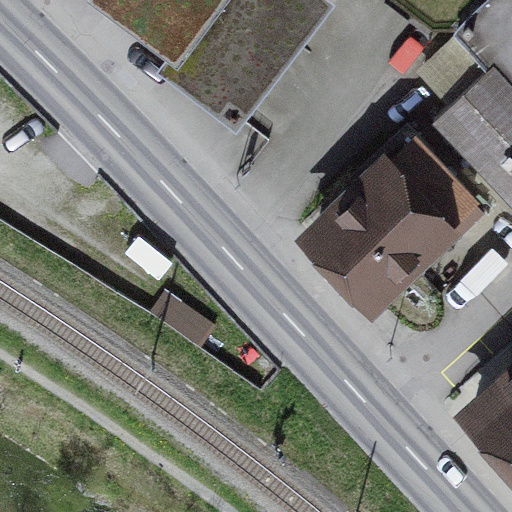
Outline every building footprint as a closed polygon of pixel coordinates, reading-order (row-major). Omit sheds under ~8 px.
[(112,0),(177,49),(214,0),(112,0)] [(167,64),(234,115),(320,0),(214,0),(177,49),(167,64)] [(511,0),(488,0),(457,30),(488,63),(432,116),(511,202),(511,0)] [(412,137),(314,231),(372,292),(469,197),(412,137)] [(511,373),(471,409),(511,454),(511,373)]
